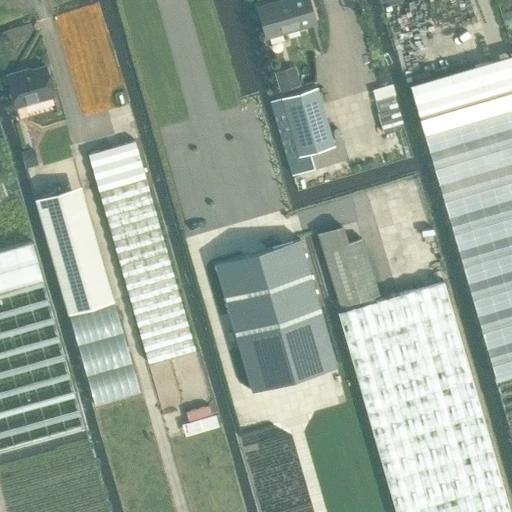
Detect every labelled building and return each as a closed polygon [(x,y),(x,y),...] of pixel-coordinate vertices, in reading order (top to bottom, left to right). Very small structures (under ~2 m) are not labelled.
[(282,0),(257,8),(266,38),(314,23),(307,0),(282,0)] [(511,54),(409,84),(424,134),(496,380),(511,375),(511,54)] [(52,96),(44,66),(16,74),(16,72),(5,75),(14,107),(52,96)] [(294,70),(274,76),(279,93),(299,87),(294,70)] [(316,88),(272,101),(293,174),(312,169),(307,153),(333,145),(316,88)] [(401,127),(396,109),(377,114),(383,133),(401,127)] [(133,140),(87,154),(147,364),(193,351),(133,140)] [(36,165),(32,151),(21,153),(25,168),(36,165)] [(0,179),(0,450),(83,427),(31,240),(14,176),(0,179)] [(34,198),(45,236),(67,314),(111,301),(88,222),(78,185),(34,198)] [(322,249),(321,250),(338,307),(377,295),(360,238),(346,242),(322,249)] [(299,239),(295,240),(214,263),(251,390),(336,365),(299,239)] [(509,511),(443,281),(337,311),(362,398),(395,511),(509,511)] [(209,405),(185,412),(188,421),(212,414),(209,405)] [(189,427),(191,436),(215,430),(212,420),(189,427)]
